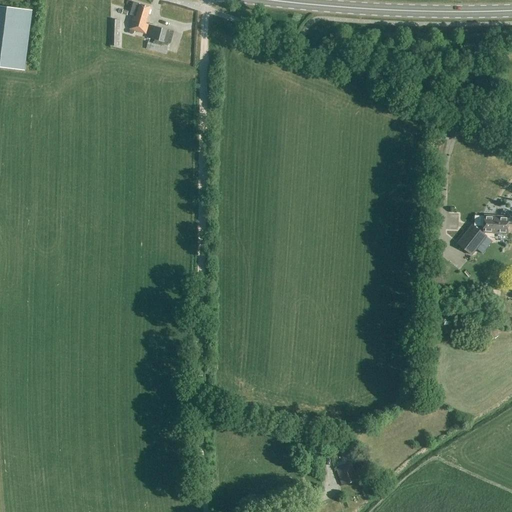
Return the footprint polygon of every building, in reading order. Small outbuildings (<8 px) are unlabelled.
[(152,8),(140,5),(135,3),(131,16),(136,17),(133,31),(147,35),(150,25),(147,24),(152,8)] [(0,7),(0,68),(26,71),(32,11),(0,7)] [(149,39),(156,41),(155,45),(149,43),(147,49),(166,55),(170,45),(171,46),(175,33),(152,26),(149,39)] [(484,235),(484,233),(507,234),(509,218),(485,216),(484,227),(473,227),(472,226),(458,245),(472,256),(487,237),(484,235)] [(347,442),(338,446),(344,460),(353,456),(347,442)] [(358,481),(351,464),(336,469),(343,487),(358,481)]
